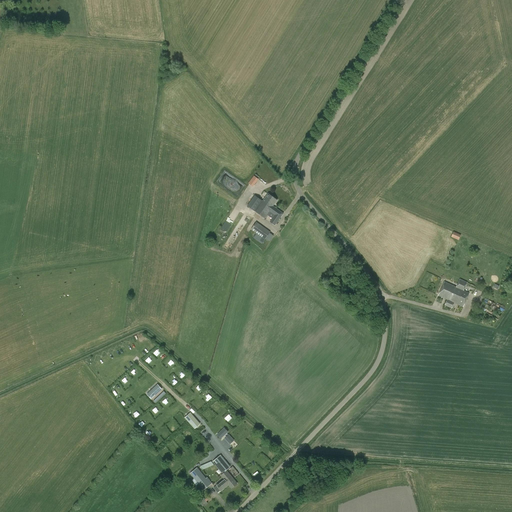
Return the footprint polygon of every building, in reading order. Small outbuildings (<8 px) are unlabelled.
[(249,184),(254,177),(250,174),(245,180),(249,184)] [(268,193),(263,201),(254,195),(247,206),(255,212),(264,218),(269,211),(275,215),(270,222),(275,225),(283,214),(273,206),(277,200),(268,193)] [(273,236),(270,233),(270,232),(256,222),(251,229),(257,233),(254,237),(262,243),(266,238),(270,241),(273,236)] [(451,237),(458,241),(461,235),(453,232),(451,237)] [(460,279),(456,287),(444,282),(438,296),(447,300),(444,305),(448,307),(461,279),(460,279)] [(467,282),(461,279),(448,307),(451,309),(454,303),(463,307),(469,293),(463,291),(467,282)] [(478,309),(498,320),(505,309),(485,298),(478,309)] [(162,389),(157,384),(146,394),(151,399),(162,389)] [(185,418),(194,429),(200,424),(190,413),(185,418)] [(219,439),(225,434),(222,430),(216,436),(219,439)] [(234,440),(228,434),(224,438),(230,444),(234,440)] [(230,467),(220,455),(213,461),(222,473),(230,467)] [(212,461),(201,465),(202,469),(214,465),(212,461)] [(190,474),(193,477),(204,490),(212,483),(208,478),(206,479),(197,468),(190,474)] [(237,484),(227,471),(222,475),(225,478),(216,485),(221,491),(228,485),(232,488),(237,484)]
